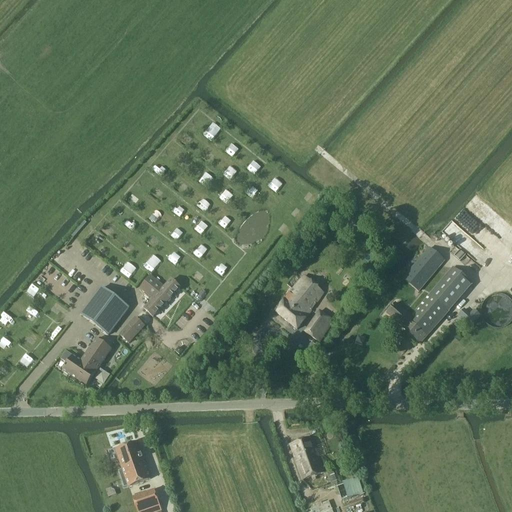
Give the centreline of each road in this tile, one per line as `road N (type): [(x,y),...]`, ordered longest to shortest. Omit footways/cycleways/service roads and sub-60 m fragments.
road 1 (unclassified): [(511,401),(0,412)]
road 2 (track): [(400,403),(402,371),(488,277),(511,276)]
